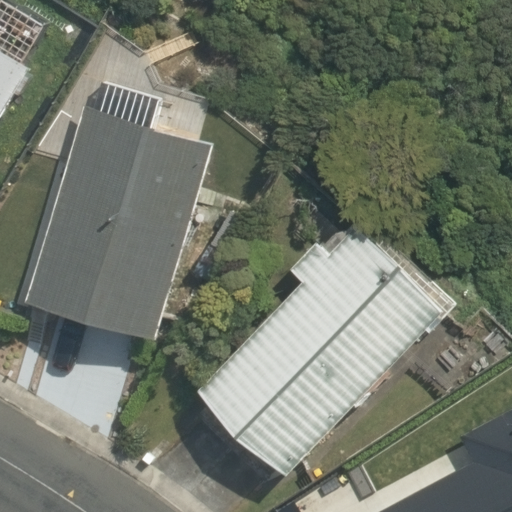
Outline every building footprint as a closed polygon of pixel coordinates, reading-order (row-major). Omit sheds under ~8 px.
[(0,121),(34,66),(0,45),(0,121)] [(97,105),(88,103),(33,298),(160,334),(214,143),(158,127),(166,99),(104,81),(97,105)] [(211,391),(299,474),(302,471),(457,307),(367,222),(340,251),(328,240),(304,265),(318,278),(211,391)] [(479,460),(379,511),(511,511),(511,410),(465,435),(479,460)] [(328,480),(352,467),(343,449),(318,462),(328,480)]
